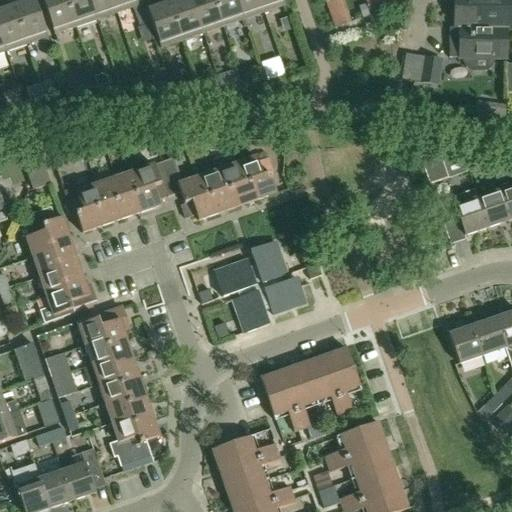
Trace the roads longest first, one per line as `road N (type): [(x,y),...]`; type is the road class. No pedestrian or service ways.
road 1 (residential): [(511,269),(219,365)]
road 2 (residential): [(205,373),(161,253),(88,278)]
